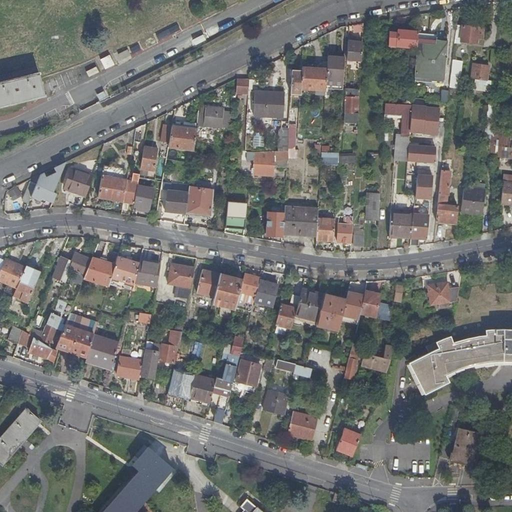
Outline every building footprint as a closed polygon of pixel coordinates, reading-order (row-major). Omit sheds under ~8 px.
[(483,28),(456,25),(454,41),(460,41),(477,43),(477,37),(482,38),(483,28)] [(388,46),(402,47),(403,30),(398,30),(397,33),(388,32),(388,46)] [(418,32),(403,30),(402,47),(416,48),(417,43),(418,36),(418,32)] [(356,38),(348,38),(347,60),(349,60),(361,61),(362,42),(356,41),(356,38)] [(436,44),(417,43),(416,48),(414,82),(442,85),(446,43),(436,42),(436,44)] [(456,45),(455,56),(468,57),(469,46),(456,45)] [(130,49),(116,54),(119,64),(133,59),(130,49)] [(111,65),(107,55),(98,59),(102,69),(111,65)] [(344,57),(327,56),(327,57),(326,61),(325,84),(342,85),(344,57)] [(450,80),(449,86),(459,87),(462,61),(453,60),(450,80)] [(315,94),(324,94),(325,88),(325,84),(326,61),(323,61),(317,65),(316,67),(301,67),(301,71),(300,89),(315,90),(315,94)] [(489,66),(473,63),(471,78),(487,80),(489,66)] [(301,71),(292,70),(290,93),(300,94),(300,89),(301,71)] [(0,105),(42,95),(37,72),(0,81),(0,105)] [(248,79),(237,78),(237,79),(235,94),(248,94),(248,79)] [(254,146),(254,152),(287,151),(288,138),(290,96),(271,95),(271,90),(268,90),(269,86),(258,86),(256,118),(266,118),(266,127),(277,128),(275,145),(254,146)] [(345,123),(358,124),(359,89),(346,89),(345,123)] [(439,90),(437,101),(444,102),(446,92),(439,90)] [(498,95),(489,94),(488,104),(496,105),(498,95)] [(384,114),(397,115),(398,104),(385,103),(384,114)] [(412,105),(398,104),(397,115),(403,115),(402,129),(404,129),(404,135),(396,134),(394,160),(407,161),(409,133),(411,108),(412,105)] [(499,157),(499,156),(500,146),(511,147),(511,131),(495,130),(498,105),(496,105),(488,104),(481,155),(499,157)] [(205,126),(219,127),(220,109),(207,108),(205,126)] [(411,108),(409,133),(436,136),(439,111),(426,110),(426,109),(411,108)] [(196,129),(171,126),(168,147),(193,150),(195,138),(196,129)] [(198,151),(202,152),(204,139),(195,138),(193,150),(193,155),(193,158),(197,158),(198,151)] [(158,149),(143,146),(140,168),(154,170),(158,149)] [(499,156),(511,157),(511,147),(500,146),(499,156)] [(408,147),(407,161),(426,163),(426,160),(430,160),(430,163),(434,164),(435,150),(408,147)] [(274,165),(286,166),(287,151),(254,152),(248,151),(247,160),(254,160),(253,174),(273,175),(274,165)] [(335,161),(336,152),(321,151),(321,159),(335,161)] [(185,153),(184,162),(192,163),(193,158),(193,155),(185,153)] [(367,169),(381,170),(382,159),(368,158),(367,169)] [(345,186),(346,165),(339,165),(338,185),(345,186)] [(64,188),(78,193),(85,175),(71,170),(64,188)] [(450,171),(441,170),(437,204),(435,221),(455,223),(457,206),(450,205),(449,206),(442,205),(443,194),(447,195),(450,171)] [(123,201),(133,203),(138,174),(133,173),(131,180),(126,179),(123,201)] [(37,184),(41,174),(34,177),(32,182),(37,184)] [(48,177),(41,174),(37,184),(36,185),(44,188),(48,177)] [(78,193),(85,196),(92,178),(85,175),(78,193)] [(97,197),(123,201),(126,179),(101,175),(97,197)] [(430,197),(432,178),(416,177),(414,198),(426,200),(426,197),(430,197)] [(22,201),(28,203),(36,185),(30,182),(22,201)] [(511,182),(503,182),(501,203),(511,204),(511,182)] [(461,210),(474,212),(477,187),(471,187),(464,186),(461,210)] [(198,188),(189,187),(188,193),(185,213),(195,214),(198,188)] [(485,188),(484,188),(477,187),(474,212),(482,213),(485,188)] [(9,192),(13,199),(20,195),(16,188),(9,192)] [(195,214),(210,216),(213,190),(198,188),(195,214)] [(165,210),(185,213),(188,193),(167,190),(165,210)] [(380,195),(366,194),(365,220),(378,220),(380,195)] [(243,228),(244,203),(223,202),(222,227),(243,228)] [(293,208),(284,208),(282,232),(292,233),(293,208)] [(301,209),(293,208),(292,233),(300,234),(301,209)] [(300,234),(316,235),(317,218),(318,210),(301,209),(300,234)] [(347,209),(346,221),(346,225),(343,224),(338,224),(337,242),(351,243),(353,209),(347,209)] [(282,236),(283,213),(267,212),(266,235),(282,236)] [(389,236),(410,237),(412,216),(412,214),(390,213),(389,236)] [(428,217),(412,216),(410,237),(409,245),(417,246),(418,240),(426,241),(428,220),(428,217)] [(335,219),(317,218),(316,235),(316,239),(333,240),(335,219)] [(353,246),(363,246),(364,232),(354,231),(353,246)] [(52,277),(65,283),(71,269),(77,253),(75,252),(72,260),(61,255),(52,277)] [(91,259),(77,253),(71,269),(85,275),(91,259)] [(139,263),(117,256),(115,264),(109,284),(132,291),(134,282),(139,263)] [(83,278),(108,286),(109,284),(115,264),(92,257),(91,259),(85,275),(83,278)] [(0,269),(0,280),(16,287),(25,267),(5,258),(0,269)] [(149,262),(140,260),(139,263),(134,282),(143,284),(149,262)] [(160,264),(149,262),(143,284),(156,287),(160,264)] [(174,297),(188,300),(194,268),(171,264),(167,283),(177,285),(174,297)] [(13,295),(28,302),(40,273),(25,266),(25,267),(16,287),(13,295)] [(196,292),(214,297),(219,274),(201,269),(196,292)] [(239,291),(255,296),(259,279),(259,277),(244,273),(242,280),(239,291)] [(212,304),(234,310),(239,291),(242,280),(219,274),(214,297),(212,304)] [(277,284),(259,279),(255,296),(253,300),(272,305),(277,284)] [(430,303),(455,299),(457,287),(448,288),(446,281),(427,285),(430,303)] [(400,301),(403,286),(396,284),(393,300),(400,301)] [(380,293),(364,290),(363,295),(359,313),(374,316),(377,303),(380,293)] [(294,315),(317,321),(324,294),(313,291),(313,294),(301,291),(299,296),(294,315)] [(363,295),(347,291),(346,299),(342,314),(358,318),(359,313),(363,295)] [(275,323),(291,328),(294,315),(299,296),(292,294),(289,306),(280,304),(275,323)] [(316,325),(338,330),(342,314),(346,299),(324,294),(317,321),(316,325)] [(374,316),(389,320),(392,306),(377,303),(374,316)] [(50,315),(58,319),(62,307),(57,304),(55,309),(53,308),(50,315)] [(149,327),(151,315),(140,313),(137,325),(149,327)] [(50,315),(47,324),(56,329),(59,320),(58,319),(50,315)] [(86,331),(94,334),(98,321),(90,318),(86,331)] [(56,329),(55,330),(59,332),(64,322),(59,320),(56,329)] [(176,322),(175,331),(181,332),(182,332),(184,324),(176,322)] [(47,324),(46,324),(40,338),(49,344),(55,330),(56,329),(47,324)] [(86,331),(65,325),(56,347),(86,358),(94,334),(86,331)] [(7,341),(18,344),(22,330),(12,327),(7,341)] [(180,339),(181,332),(175,331),(164,329),(163,334),(170,335),(168,345),(161,344),(159,352),(158,360),(174,362),(178,339),(180,339)] [(408,362),(422,392),(423,394),(448,382),(445,374),(459,369),(460,369),(461,369),(477,365),(484,364),(494,363),(502,363),(510,363),(511,362),(511,330),(485,329),(485,334),(473,336),(452,342),(449,335),(425,346),(428,352),(422,354),(408,362)] [(118,342),(94,334),(86,358),(85,361),(110,369),(118,342)] [(231,353),(239,355),(244,337),(235,335),(231,353)] [(48,357),(54,362),(57,352),(33,337),(29,349),(48,357)] [(361,345),(352,343),(350,349),(360,351),(361,345)] [(389,361),(392,346),(385,345),(383,357),(366,353),(363,352),(361,360),(360,365),(385,372),(389,361)] [(356,358),(361,360),(363,352),(360,351),(350,349),(348,356),(349,357),(345,376),(352,378),(356,358)] [(159,352),(145,350),(143,360),(141,371),(155,374),(158,360),(159,352)] [(239,355),(230,353),(227,364),(226,364),(222,379),(216,377),(216,380),(214,386),(224,388),(217,409),(225,411),(233,379),(237,367),(238,359),(239,355)] [(116,375),(119,376),(124,357),(120,356),(116,375)] [(143,360),(124,357),(119,376),(139,379),(141,371),(143,360)] [(267,384),(274,358),(267,357),(260,382),(267,384)] [(261,365),(238,359),(237,367),(233,379),(256,385),(261,365)] [(288,368),(294,369),(295,364),(282,361),(278,360),(276,367),(287,370),(288,368)] [(309,377),(311,368),(305,367),(295,364),(294,369),(293,373),(309,377)] [(168,392),(189,397),(194,374),(173,369),(168,392)] [(189,397),(209,402),(214,386),(216,380),(194,374),(189,397)] [(263,409),(285,414),(289,395),(267,389),(263,409)] [(459,407),(451,405),(447,420),(455,422),(459,407)] [(26,407),(15,419),(0,435),(0,459),(3,462),(41,420),(26,407)] [(225,411),(217,409),(214,422),(222,424),(225,411)] [(287,434),(312,441),(315,427),(317,417),(292,411),(287,434)] [(443,440),(453,442),(456,427),(454,427),(455,422),(447,420),(443,440)] [(476,465),(483,433),(456,427),(453,442),(449,459),(476,465)] [(360,434),(343,428),(342,434),(336,449),(352,456),(360,434)] [(133,511),(174,466),(149,444),(132,462),(139,468),(99,511),(133,511)] [(344,504),(347,497),(335,493),(333,499),(344,504)] [(266,511),(248,495),(240,504),(244,507),(250,511),(249,511),(266,511)]
